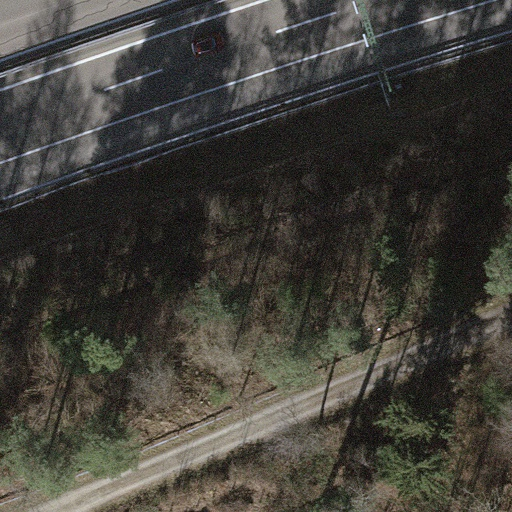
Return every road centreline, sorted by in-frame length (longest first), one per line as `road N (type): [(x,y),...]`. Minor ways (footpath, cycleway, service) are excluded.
road 1 (track): [(511,327),(69,511)]
road 2 (motorway): [(0,128),(384,0)]
